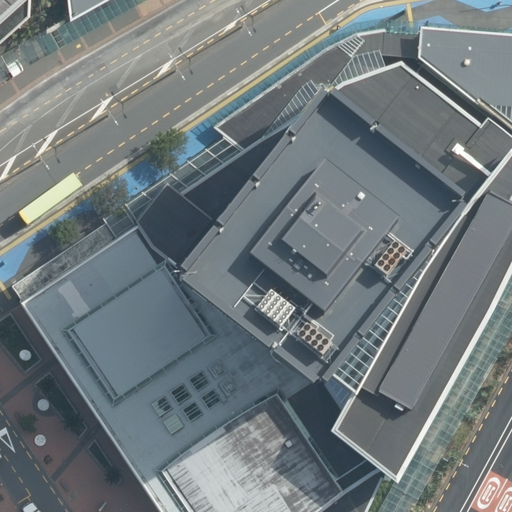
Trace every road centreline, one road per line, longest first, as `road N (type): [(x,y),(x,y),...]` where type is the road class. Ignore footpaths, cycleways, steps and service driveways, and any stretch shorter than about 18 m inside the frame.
road 1 (tertiary): [(315,0),(0,219)]
road 2 (tertiary): [(0,142),(229,0)]
